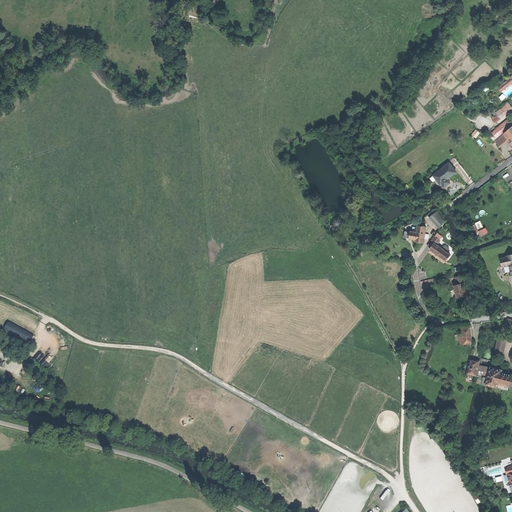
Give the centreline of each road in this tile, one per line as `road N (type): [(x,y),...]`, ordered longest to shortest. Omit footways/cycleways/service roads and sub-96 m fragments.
road 1 (track): [(0,294),(88,341),(178,355),(385,474),(403,494),(403,367),(427,326)]
road 2 (residential): [(431,233),(415,261),(427,314),(437,322),(511,316)]
